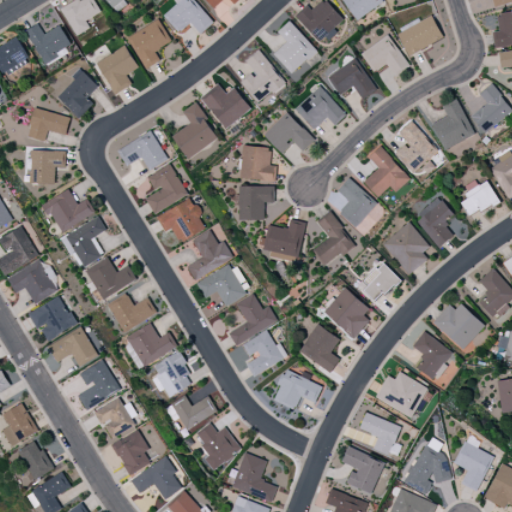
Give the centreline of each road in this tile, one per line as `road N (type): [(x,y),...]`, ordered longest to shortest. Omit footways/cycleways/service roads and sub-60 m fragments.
road 1 (residential): [(322,454),(248,411),(96,162),(96,141),(118,126)]
road 2 (residential): [(300,511),(359,381),(388,341),(446,280),(511,230)]
road 3 (residential): [(307,187),(399,107),(466,69),(473,52),(456,0)]
road 4 (residential): [(0,315),(123,511)]
road 5 (residential): [(118,126),(194,79),(280,0)]
